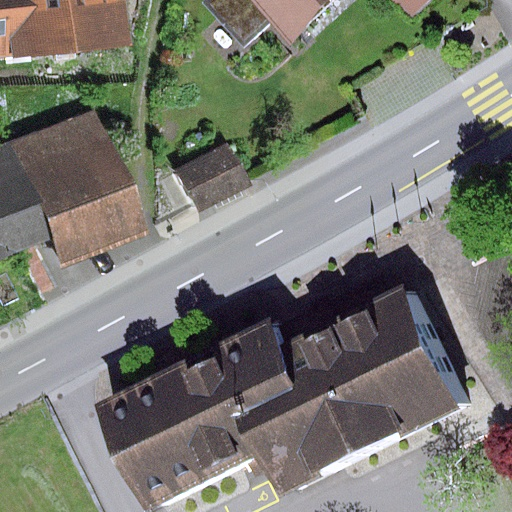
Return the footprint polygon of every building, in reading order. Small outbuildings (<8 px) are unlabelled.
[(113,0),(0,0),(0,58),(118,46),(113,0)] [(211,0),(207,5),(247,47),(274,22),(293,42),(337,0),(211,0)] [(429,0),(396,0),(413,17),(429,0)] [(0,145),(0,159),(35,246),(41,271),(131,238),(84,115),(0,145)] [(218,145),(167,167),(185,208),(236,186),(218,145)] [(0,259),(35,246),(0,159),(0,259)] [(276,325),(111,404),(161,507),(266,457),(287,501),(473,412),(413,287),(286,347),(276,325)]
